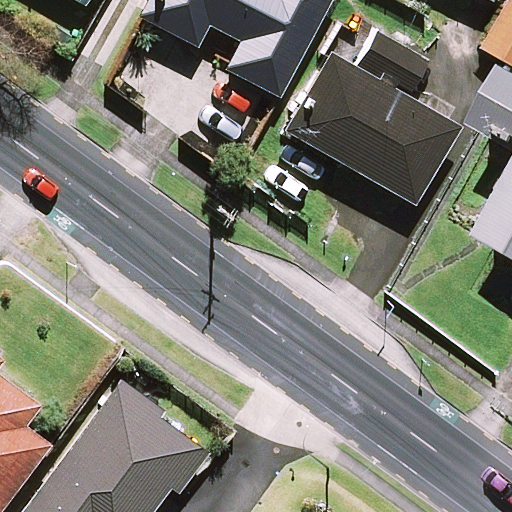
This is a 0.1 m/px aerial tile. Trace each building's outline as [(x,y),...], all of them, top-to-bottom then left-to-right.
[(120,0),(117,6),(187,44),(200,20),(231,37),(216,64),(269,93),(319,0),(120,0)] [(511,60),(511,0),(496,0),(473,46),(509,65),(511,60)] [(359,42),(331,26),(274,126),(404,200),(448,123),(397,94),(418,58),(366,29),(359,42)] [(511,82),(500,75),(471,126),(511,148),(511,178),(475,243),(511,264),(511,82)] [(0,490),(38,440),(11,419),(26,399),(0,379),(0,490)] [(201,446),(111,379),(12,511),(140,511),(162,482),(170,488),(201,446)]
